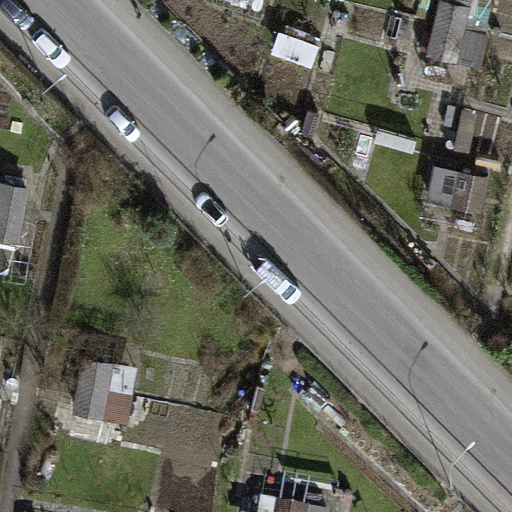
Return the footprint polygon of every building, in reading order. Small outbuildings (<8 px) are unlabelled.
[(212,0),(212,1),(264,17),(269,0),(212,0)] [(441,0),(428,49),(482,64),(491,31),(486,29),(493,0),(441,0)] [(275,49),(315,62),(322,41),(281,28),(275,49)] [(456,147),(472,150),(479,112),(463,109),(456,147)] [(443,156),(445,146),(379,130),(377,141),(443,156)] [(484,214),(492,174),(436,163),(428,203),(484,214)] [(0,237),(22,241),(32,184),(0,178),(0,237)] [(136,390),(141,363),(85,354),(76,411),(106,416),(111,386),(136,390)] [(333,511),(334,511),(278,502),(275,511),(333,511)]
